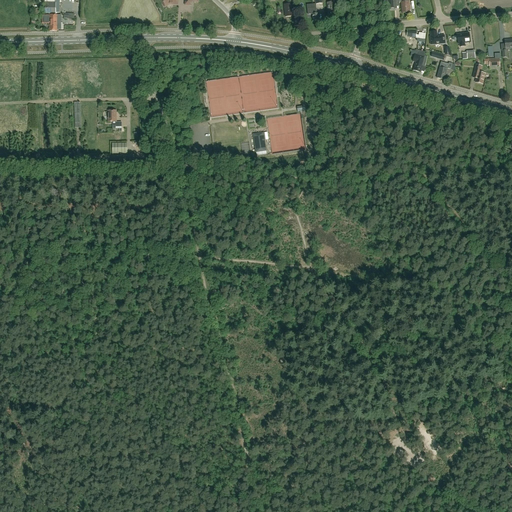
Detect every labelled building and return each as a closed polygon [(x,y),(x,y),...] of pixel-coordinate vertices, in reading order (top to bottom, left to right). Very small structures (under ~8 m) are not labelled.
[(50,15),(49,15),(42,15),(42,24),(49,24),(49,31),(58,31),(58,15),(56,15),(55,0),(44,0),(45,13),(50,13),(50,15)] [(328,0),(329,3),(327,3),(328,13),(336,12),(335,2),(334,0),(328,0)] [(387,0),(388,9),(396,9),(395,4),(399,4),(399,2),(398,0),(387,0)] [(398,0),(399,2),(401,2),(402,13),(405,13),(405,14),(406,14),(408,14),(409,13),(409,12),(409,7),(408,0),(398,0)] [(285,17),(293,16),(292,4),(284,5),(285,17)] [(308,15),(312,14),(313,21),(319,20),(318,13),(317,14),(316,8),(307,9),(308,15)] [(470,43),(470,39),(469,36),(468,32),(457,34),(457,36),(458,40),(459,46),(464,45),(464,44),(470,43)] [(445,37),(439,37),(439,38),(438,38),(438,33),(434,33),(434,34),(431,34),(431,37),(431,41),(431,45),(435,45),(435,44),(441,44),(441,45),(445,45),(445,37)] [(467,51),(467,53),(468,59),(475,58),(474,50),(467,51)] [(415,62),(413,70),(420,72),(422,64),(425,65),(427,56),(424,56),(425,53),(419,51),(415,53),(416,54),(415,58),(413,57),(412,61),(415,62)] [(488,59),(489,64),(489,66),(499,66),(499,63),(498,59),(501,59),(500,53),(494,54),(495,58),(488,59)] [(448,64),(444,63),(440,62),(437,78),(444,79),(447,68),(450,69),(452,63),(448,63),(448,64)] [(481,66),(475,64),(472,77),(476,78),(475,82),(482,83),(484,73),(480,72),(481,66)] [(256,141),(254,142),(257,156),(266,154),(264,140),(262,140),(261,133),(255,134),(256,141)] [(128,154),(127,144),(112,144),(112,154),(128,154)]
